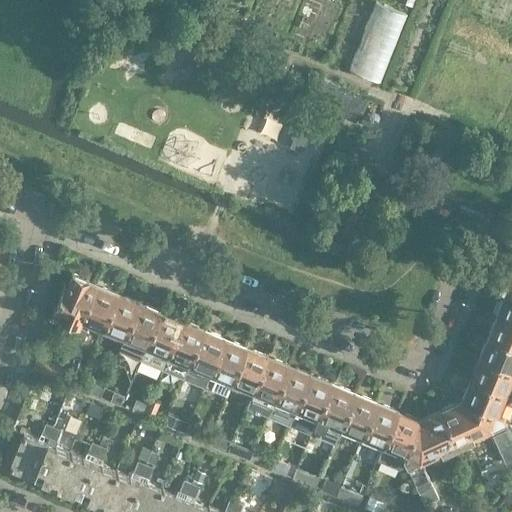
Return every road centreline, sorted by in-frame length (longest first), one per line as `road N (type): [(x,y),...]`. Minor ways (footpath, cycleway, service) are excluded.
road 1 (residential): [(511,235),(479,222),(432,349),(407,359),(34,208)]
road 2 (residential): [(0,379),(34,208)]
